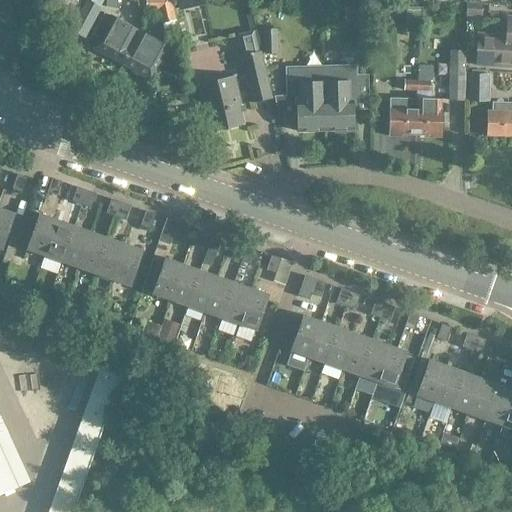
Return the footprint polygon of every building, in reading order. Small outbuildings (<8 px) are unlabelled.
[(85,0),(75,19),(89,27),(100,7),(86,0),(85,0)] [(170,0),(146,0),(147,12),(157,11),(160,25),(175,22),(170,0)] [(466,5),(466,16),(481,17),(481,6),(466,5)] [(97,37),(92,48),(120,64),(131,43),(137,31),(103,13),(91,34),(97,37)] [(511,17),(506,18),(505,36),(476,35),(475,65),(511,67),(511,17)] [(309,40),(308,25),(293,26),(295,54),(324,53),(323,39),(309,40)] [(370,27),(358,27),(359,51),(371,51),(370,27)] [(276,53),(275,29),(264,30),(264,54),(276,53)] [(137,31),(131,43),(120,64),(151,80),(169,48),(138,30),(137,31)] [(240,56),(251,103),(271,98),(260,51),(240,56)] [(449,52),(449,102),(463,102),(463,52),(449,52)] [(356,103),(355,66),(323,67),(325,131),(353,130),(352,103),(356,103)] [(285,68),(286,96),(300,96),(300,103),(296,103),(297,131),(325,131),(323,67),(285,68)] [(490,103),(489,75),(467,75),(467,103),(490,103)] [(212,132),(242,125),(235,94),(237,93),(233,76),(198,84),(205,114),(207,113),(212,132)] [(177,82),(161,85),(165,110),(181,107),(177,82)] [(402,92),(414,93),(414,83),(402,82),(402,92)] [(426,83),(414,83),(414,93),(426,93),(426,83)] [(400,134),(413,134),(414,99),(388,98),(388,137),(400,137),(400,134)] [(414,99),(413,134),(426,135),(426,138),(443,138),(443,111),(442,111),(442,99),(429,99),(414,99)] [(492,103),(492,112),(486,112),(485,136),(511,136),(511,103),(503,104),(503,102),(501,100),(499,100),(497,101),(496,103),(492,103)] [(17,175),(12,189),(21,193),(26,179),(17,175)] [(51,179),(47,193),(56,196),(61,182),(51,179)] [(72,202),(81,205),(86,191),(76,188),(72,202)] [(95,194),(86,191),(81,205),(90,209),(95,194)] [(105,214),(115,217),(120,203),(110,200),(105,214)] [(115,217),(124,221),(129,206),(120,203),(115,217)] [(14,214),(0,209),(0,249),(1,250),(14,214)] [(140,226),(149,230),(154,215),(145,212),(140,226)] [(26,251),(44,257),(57,220),(39,214),(36,223),(25,219),(17,242),(28,246),(26,251)] [(44,257),(61,263),(74,226),(57,220),(44,257)] [(177,223),(172,238),(181,241),(186,227),(177,223)] [(61,263),(78,269),(91,232),(74,226),(61,263)] [(108,238),(91,232),(78,269),(95,275),(108,238)] [(202,232),(197,247),(207,250),(212,236),(202,232)] [(212,236),(207,250),(216,253),(221,239),(212,236)] [(95,275),(112,281),(125,244),(108,238),(95,275)] [(125,244),(112,281),(130,287),(142,250),(125,244)] [(236,244),(231,259),(241,262),(246,248),(236,244)] [(246,248),(241,262),(250,265),(255,251),(246,248)] [(265,271),(275,274),(280,260),(270,257),(265,271)] [(170,302),(183,265),(165,259),(152,295),(170,302)] [(170,302),(187,308),(200,271),(183,265),(170,302)] [(200,271),(187,308),(204,314),(217,277),(200,271)] [(204,314),(220,320),(234,283),(217,277),(204,314)] [(315,280),(310,295),(320,298),(325,283),(315,280)] [(220,320),(237,326),(251,289),(234,283),(220,320)] [(251,289),(237,326),(255,332),(268,296),(251,289)] [(335,303),(345,307),(350,293),(340,289),(335,303)] [(360,296),(350,293),(345,307),(354,310),(360,296)] [(379,319),(384,304),(375,301),(369,316),(379,319)] [(384,304),(379,319),(388,322),(393,308),(384,304)] [(409,313),(404,328),(414,331),(419,317),(409,313)] [(290,352),(308,359),(320,322),(303,316),(290,352)] [(320,322),(308,359),(325,365),(337,328),(320,322)] [(441,325),(436,339),(446,343),(451,328),(441,325)] [(325,365),(341,371),(354,334),(337,328),(325,365)] [(461,348),(471,351),(476,337),(466,333),(461,348)] [(371,340),(354,334),(341,371),(358,377),(371,340)] [(476,337),(471,351),(480,355),(485,340),(476,337)] [(358,377),(376,383),(388,347),(371,340),(358,377)] [(505,363),(510,349),(500,345),(495,360),(505,363)] [(406,353),(388,347),(376,383),(393,389),(406,353)] [(416,397),(434,403),(446,367),(429,360),(416,397)] [(434,403),(450,409),(463,373),(446,367),(434,403)] [(73,511),(123,376),(99,368),(47,511),(73,511)] [(450,409),(467,415),(480,379),(463,373),(450,409)] [(467,415),(484,421),(497,385),(480,379),(467,415)] [(484,421),(501,427),(511,396),(511,389),(497,385),(484,421)] [(511,396),(501,427),(511,430),(511,396)] [(0,511),(0,482),(14,476),(0,445),(0,511)]
